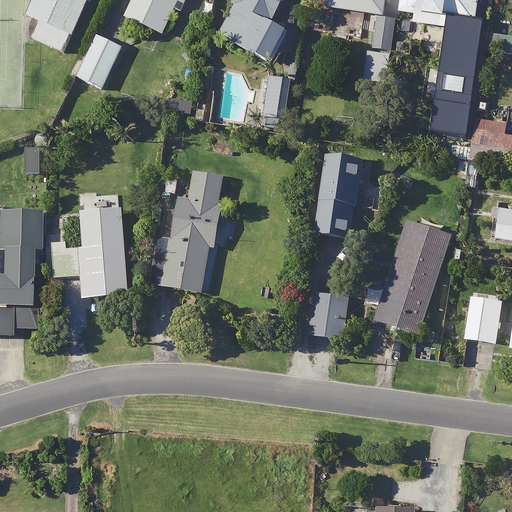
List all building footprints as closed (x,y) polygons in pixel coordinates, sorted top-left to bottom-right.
[(88,0),(35,0),(26,19),(38,24),(30,42),(64,56),(88,0)] [(133,0),(124,20),(161,37),(177,4),(182,6),(185,0),(133,0)] [(235,0),(216,41),(273,68),(288,37),(269,28),(282,0),(235,0)] [(383,0),(311,0),(311,8),(381,19),(383,0)] [(476,0),(400,0),(399,17),(418,19),(417,28),(455,33),(456,25),(473,27),(476,0)] [(393,24),(366,22),(364,52),(390,54),(393,24)] [(408,32),(409,27),(398,26),(395,54),(406,55),(407,47),(417,48),(419,33),(408,32)] [(481,39),(456,36),(450,96),(476,99),(481,39)] [(121,50),(96,38),(76,80),(101,92),(121,50)] [(138,64),(124,57),(113,79),(126,86),(138,64)] [(387,60),(366,58),(364,75),(385,77),(387,60)] [(260,74),(223,69),(215,126),(253,132),(260,74)] [(290,84),(270,81),(264,120),(283,124),(290,84)] [(509,152),(472,148),(470,164),(507,169),(509,152)] [(41,151),(20,149),(18,176),(39,177),(41,151)] [(360,165),(324,161),(316,239),(352,243),(360,165)] [(224,182),(194,177),(191,197),(176,195),(162,289),(206,296),(224,182)] [(125,299),(121,212),(81,214),(83,252),(52,254),(54,279),(80,278),(81,301),(125,299)] [(37,217),(0,216),(0,338),(10,339),(10,332),(31,332),(32,256),(36,256),(37,217)] [(449,239),(407,225),(375,324),(417,337),(449,239)] [(346,304),(313,300),(308,338),(342,342),(346,304)] [(511,308),(470,303),(464,345),(511,351),(511,308)]
